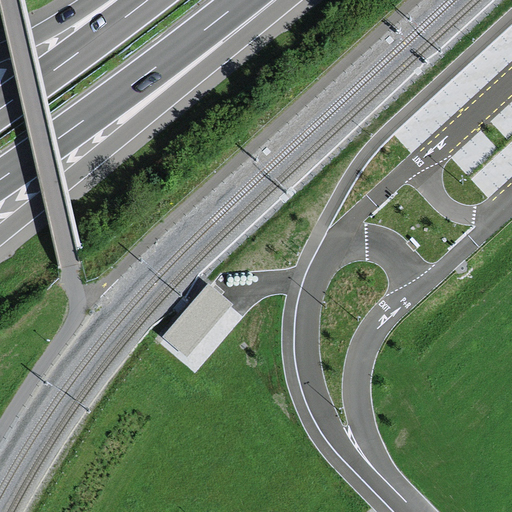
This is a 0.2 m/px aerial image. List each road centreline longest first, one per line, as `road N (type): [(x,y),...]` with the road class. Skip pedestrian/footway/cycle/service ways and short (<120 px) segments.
road 1 (unclassified): [(406,500),(363,430),(355,396),(373,329),(413,290),(405,260),(389,242),(341,241)]
road 2 (unclassified): [(341,241),(308,302),(310,371),(341,445),(406,500)]
road 3 (motorway): [(0,235),(133,124),(208,26)]
road 4 (motorway): [(0,177),(208,26)]
road 5 (motorway): [(146,0),(0,107)]
